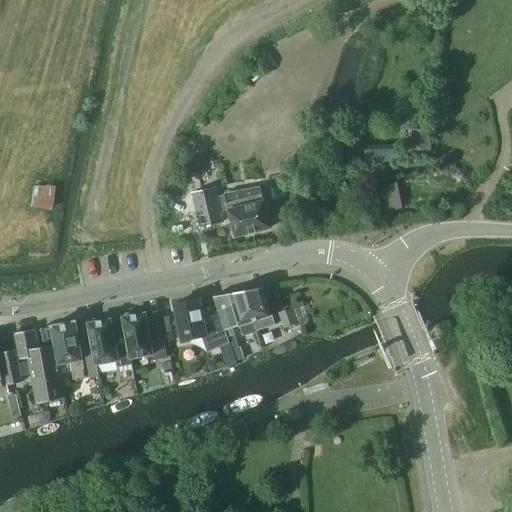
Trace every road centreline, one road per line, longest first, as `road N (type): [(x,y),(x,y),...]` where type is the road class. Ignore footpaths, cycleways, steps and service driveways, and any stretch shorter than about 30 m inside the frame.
road 1 (tertiary): [(375,276),(349,255),(317,251),(0,307)]
road 2 (track): [(157,281),(146,207),(171,123),(223,48),(297,0)]
road 3 (tertiary): [(445,511),(419,380),(375,276)]
road 4 (unclassified): [(375,276),(431,237),(511,232)]
